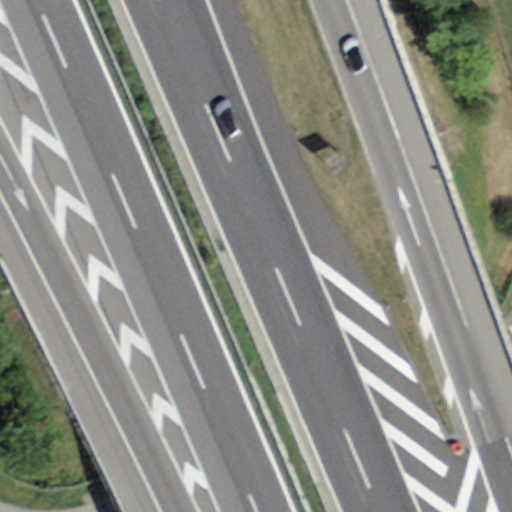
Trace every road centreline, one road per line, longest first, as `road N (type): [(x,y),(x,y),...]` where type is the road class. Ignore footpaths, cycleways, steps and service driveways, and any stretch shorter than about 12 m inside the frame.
road 1 (motorway): [(34,0),(253,511)]
road 2 (motorway): [(371,511),(164,0)]
road 3 (motorway): [(511,509),(326,0)]
road 4 (unclassified): [(140,511),(511,352)]
road 5 (motorway): [(0,161),(178,511)]
